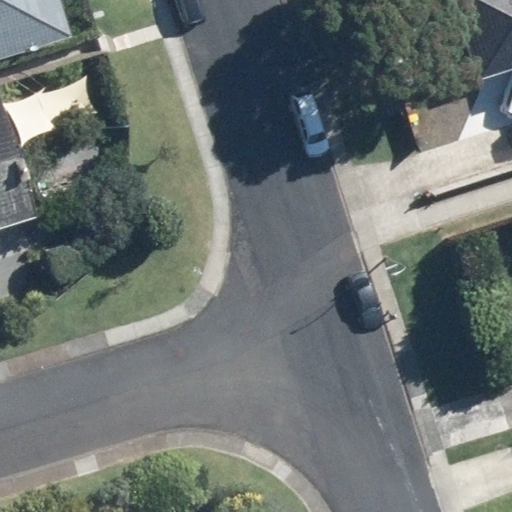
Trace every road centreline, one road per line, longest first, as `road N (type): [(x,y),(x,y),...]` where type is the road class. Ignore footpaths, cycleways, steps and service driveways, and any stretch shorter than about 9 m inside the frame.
road 1 (residential): [(322,338),(216,0)]
road 2 (residential): [(0,433),(322,338)]
road 3 (residential): [(380,511),(322,338)]
